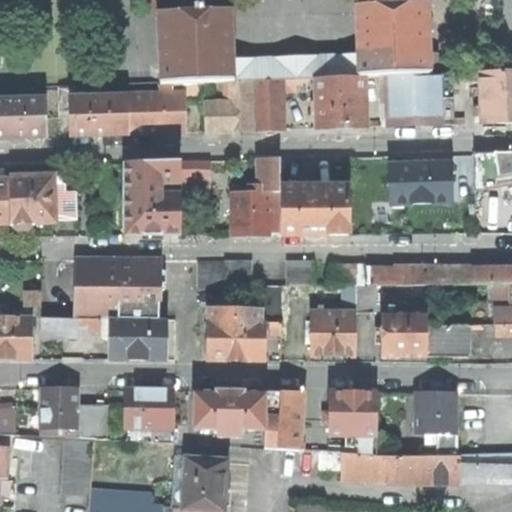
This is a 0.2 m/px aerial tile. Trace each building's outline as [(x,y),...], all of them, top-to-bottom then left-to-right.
[(359,51),(360,77),(364,77),(379,77),(387,77),(432,75),(431,55),(429,55),(427,6),(358,8),(359,51)] [(202,83),(226,82),(235,82),(234,55),(232,11),(158,13),(160,84),(171,84),(183,83),(202,83)] [(359,51),(234,55),(235,82),(254,81),(282,80),(317,79),(360,77),(359,51)] [(480,73),(491,72),(491,64),(467,65),(467,73),(480,73)] [(482,117),(482,125),(506,124),(511,123),(511,71),(491,72),(480,73),(481,107),(482,117)] [(441,126),(454,125),(453,117),(452,74),(439,75),(441,126)] [(415,126),(441,126),(439,75),(432,75),(387,77),(389,127),(415,126)] [(365,127),(364,77),(360,77),(317,79),(318,129),(344,128),(365,127)] [(381,128),(389,127),(387,77),(379,77),(381,128)] [(254,81),(256,131),(284,130),(282,80),(254,81)] [(228,132),(256,131),(254,81),(235,82),(226,82),(227,104),(228,132)] [(307,81),(287,81),(288,96),(308,95),(307,81)] [(183,93),(183,102),(203,101),(202,83),(183,83),(183,93)] [(159,94),(171,93),(171,84),(160,84),(158,84),(159,94)] [(70,98),(75,98),(75,88),(59,89),(60,118),(71,117),(70,98)] [(45,118),(60,118),(59,89),(42,89),(43,99),(44,99),(45,118)] [(128,96),(129,135),(159,134),(184,133),(183,102),(183,93),(171,93),(159,94),(128,95),(128,96)] [(99,136),(129,135),(128,96),(75,98),(70,98),(71,117),(71,137),(99,136)] [(0,138),(17,138),(45,137),(45,118),(44,99),(43,99),(0,100),(0,138)] [(228,132),(227,104),(205,105),(206,133),(228,132)] [(465,117),(453,117),(454,125),(465,125),(465,117)] [(511,152),(495,153),(495,184),(511,183),(511,152)] [(474,153),(475,184),(495,184),(495,153),(474,153)] [(433,156),(433,165),(448,164),(447,156),(433,156)] [(257,188),(257,195),(269,195),(279,195),(279,189),(279,161),(257,161),(257,188)] [(178,165),(179,181),(208,181),(208,164),(178,165)] [(391,166),(391,204),(418,203),(450,203),(450,164),(448,164),(433,165),(391,166)] [(124,166),(125,239),(149,238),(179,238),(179,197),(160,197),(159,187),(179,187),(179,181),(178,165),(124,166)] [(8,181),(10,226),(13,226),(16,231),(26,231),(29,227),(29,224),(40,224),(54,224),(54,221),(75,221),(74,193),(64,193),(63,186),(54,186),(53,176),(8,178),(8,181)] [(8,181),(0,180),(0,225),(10,226),(8,181)] [(208,181),(179,181),(179,187),(179,197),(208,196),(208,181)] [(347,188),(279,189),(279,195),(279,236),(313,236),(348,236),(347,188)] [(247,237),(269,237),(269,195),(257,195),(248,195),(236,195),(236,190),(231,190),(231,237),(247,237)] [(279,195),(269,195),(269,237),(279,236),(279,195)] [(111,319),(158,320),(159,295),(159,261),(77,260),(76,318),(79,318),(100,319),(111,319)] [(197,261),(197,289),(251,289),(251,261),(197,261)] [(287,261),(286,285),(313,285),(314,261),(287,261)] [(330,265),(330,286),(346,286),(357,286),(364,286),(364,265),(330,265)] [(373,286),(396,287),(396,266),(364,265),(364,286),(373,286)] [(472,270),(461,266),(396,266),(396,287),(404,286),(428,287),(472,285),(472,270)] [(511,269),(472,270),(472,285),(511,284),(511,269)] [(346,309),(356,309),(357,286),(346,286),(346,309)] [(372,314),(373,286),(364,286),(357,286),(356,309),(356,314),(372,314)] [(265,315),(282,315),(282,288),(266,288),(265,315)] [(26,291),(26,307),(41,307),(41,291),(26,291)] [(209,309),(208,361),(234,361),(263,362),(264,323),(260,323),(260,310),(209,309)] [(511,325),(511,309),(494,310),(494,325),(496,325),(511,325)] [(332,356),(356,357),(356,314),(323,314),(317,314),(310,314),(310,356),(332,356)] [(404,357),(427,357),(427,326),(427,316),(395,315),(388,315),(382,315),(381,359),(398,359),(398,357),(404,357)] [(30,319),(0,318),(0,358),(2,359),(30,359),(30,319)] [(79,330),(79,318),(76,318),(41,318),(41,337),(79,338),(79,330)] [(79,318),(79,330),(100,330),(100,319),(79,318)] [(111,319),(110,360),(137,360),(165,361),(165,320),(158,320),(111,319)] [(281,324),(269,324),(269,336),(281,336),(281,324)] [(511,325),(496,325),(496,337),(511,337),(511,325)] [(427,326),(427,357),(468,357),(469,326),(427,326)] [(41,391),(40,429),(77,430),(77,391),(56,391),(41,391)] [(127,391),(126,430),(161,430),(174,430),(174,392),(150,392),(127,391)] [(241,430),(264,431),(264,393),(229,393),(195,392),(194,430),(217,430),(217,438),(240,438),(241,430)] [(264,393),(264,431),(277,431),(278,394),(264,393)] [(345,437),(377,437),(378,394),(351,394),(330,393),(330,414),(329,425),(329,437),(345,437)] [(302,394),(278,394),(277,431),(277,450),(301,451),(302,394)] [(417,395),(416,434),(437,435),(456,435),(457,395),(435,395),(417,395)] [(79,406),(78,439),(106,440),(107,407),(79,406)] [(0,433),(15,434),(16,410),(0,409),(0,433)] [(174,430),(161,430),(161,444),(173,444),(174,430)] [(277,431),(264,431),(263,450),(277,450),(277,431)] [(456,435),(437,435),(437,446),(420,445),(420,456),(456,457),(456,435)] [(63,441),(63,454),(91,455),(91,442),(63,441)] [(63,454),(62,468),(90,469),(91,455),(63,454)] [(318,470),(340,471),(341,455),(319,454),(318,470)] [(340,471),(340,481),(511,485),(511,455),(456,457),(420,456),(377,456),(345,455),(341,455),(340,471)] [(181,509),(184,459),(174,458),(171,509),(181,509)] [(171,509),(170,511),(223,511),(227,462),(184,459),(181,509),(171,509)] [(62,468),(61,481),(89,482),(90,469),(62,468)] [(89,482),(61,481),(61,493),(88,495),(89,482)] [(91,491),(89,511),(149,511),(150,507),(151,495),(91,491)]
